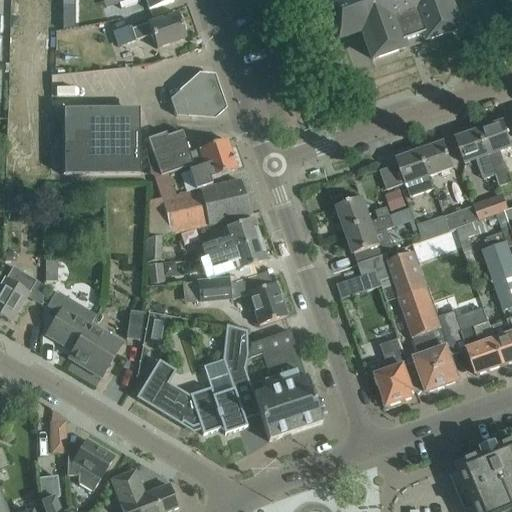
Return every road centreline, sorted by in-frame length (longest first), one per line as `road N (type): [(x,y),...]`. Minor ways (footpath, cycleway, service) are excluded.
road 1 (residential): [(371,448),(269,166)]
road 2 (residential): [(226,508),(225,490),(0,353)]
road 3 (residential): [(269,166),(511,80)]
road 4 (residential): [(269,166),(210,0)]
road 5 (unclassified): [(226,508),(248,488),(371,448)]
road 6 (unclassified): [(371,448),(511,396)]
